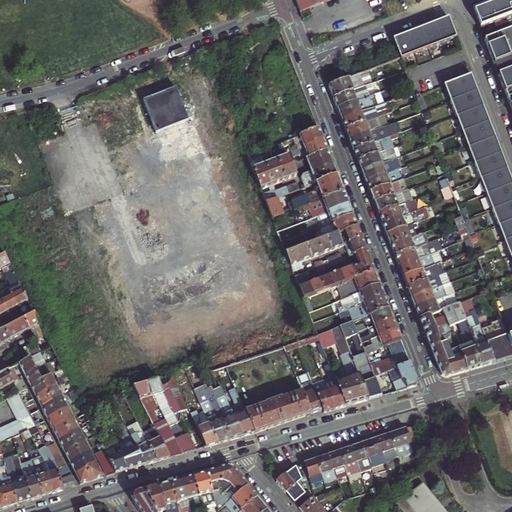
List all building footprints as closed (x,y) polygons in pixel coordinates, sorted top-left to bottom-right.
[(297,0),(299,4),(301,10),(327,0),(297,0)] [(511,0),(488,0),(474,6),(481,26),(511,13),(511,0)] [(403,33),(393,37),(401,56),(401,57),(458,35),(450,15),(443,18),(431,23),(417,28),(403,33)] [(511,26),(486,37),(510,98),(511,104),(511,26)] [(373,81),(368,69),(330,84),(333,92),(335,96),(371,82),(373,81)] [(472,72),(445,83),(451,99),(478,88),(475,80),(472,72)] [(371,82),(335,96),(337,103),(339,106),(371,94),(369,91),(374,89),(371,82)] [(159,129),(161,128),(163,133),(125,148),(138,183),(99,199),(155,342),(267,297),(196,119),(192,121),(191,117),(192,116),(180,85),(146,98),(159,129)] [(478,88),(451,99),(457,114),(484,104),(481,97),(478,88)] [(339,106),(340,110),(342,114),(343,118),(352,115),(352,113),(361,109),(362,110),(362,109),(384,101),(380,90),(371,94),(339,106)] [(484,104),(457,114),(463,130),(490,119),(487,110),(484,104)] [(366,114),(373,111),(371,106),(362,109),(364,116),(366,114)] [(352,115),(343,118),(346,125),(347,127),(378,115),(377,113),(374,114),(373,111),(366,114),(364,116),(362,109),(362,110),(361,109),(352,113),(352,115)] [(384,113),(378,115),(347,127),(350,134),(351,138),(360,135),(359,133),(370,129),(370,131),(384,125),(388,124),(384,113)] [(490,119),(463,130),(469,145),(496,135),(493,126),(490,119)] [(359,133),(360,135),(351,138),(354,145),(355,148),(387,136),(388,135),(384,125),(370,131),(370,129),(359,133)] [(322,134),(319,127),(294,137),(299,148),(305,146),(305,147),(315,144),(315,142),(323,138),(322,134)] [(496,135),(469,145),(475,161),(502,151),(499,142),(496,135)] [(388,139),(387,136),(355,148),(358,155),(359,159),(384,149),(381,142),(388,139)] [(325,143),(323,138),(315,142),(315,144),(305,147),(307,151),(309,158),(328,150),(327,147),(325,143)] [(384,149),(391,146),(388,139),(381,142),(384,149)] [(395,145),(391,146),(384,149),(359,159),(360,162),(362,166),(364,170),(398,156),(397,156),(404,154),(401,148),(397,149),(395,145)] [(267,147),(259,150),(262,157),(270,154),(267,147)] [(257,151),(248,155),(251,162),(262,157),(259,150),(257,151)] [(331,157),(328,150),(309,158),(307,158),(310,165),(312,170),(322,166),(323,168),(333,164),(332,160),(331,157)] [(502,151),(475,161),(481,177),(508,166),(505,158),(502,151)] [(277,159),(281,169),(293,165),(289,154),(281,158),(277,159)] [(398,156),(364,170),(366,177),(367,180),(399,167),(401,166),(398,156)] [(269,174),(281,169),(277,159),(271,161),(265,164),(269,174)] [(257,179),(269,174),(265,164),(260,166),(253,168),(257,179)] [(312,170),(304,173),(302,177),(304,183),(306,187),(317,183),(338,175),(336,171),(333,164),(323,168),(322,166),(312,170)] [(293,165),(281,169),(285,180),(292,177),(297,175),(293,165)] [(508,166),(481,177),(487,192),(511,182),(511,175),(511,174),(508,166)] [(403,179),(399,167),(367,180),(370,188),(372,191),(402,179),(403,179)] [(285,180),(281,169),(269,174),(273,184),(280,182),(285,180)] [(257,179),(261,189),(268,186),(273,184),(269,174),(257,179)] [(292,208),(293,211),(301,208),(344,192),(342,186),(338,175),(317,183),(320,190),(292,201),(295,207),(292,208)] [(443,188),(451,185),(448,177),(440,180),(443,188)] [(403,183),(402,179),(372,191),(375,198),(376,201),(403,191),(400,184),(403,183)] [(511,182),(487,192),(493,207),(511,200),(511,182)] [(296,183),(288,186),(290,193),(299,190),(296,183)] [(442,188),(446,198),(454,195),(451,185),(443,188),(442,188)] [(289,193),(286,187),(276,191),(278,197),(289,193)] [(264,195),(265,198),(266,202),(278,197),(276,191),(264,195)] [(406,198),(403,191),(376,201),(379,209),(380,212),(410,201),(409,197),(406,198)] [(314,218),(317,217),(328,213),(349,205),(347,199),(344,192),(301,208),(304,215),(311,212),(314,218)] [(278,197),(266,202),(273,219),(285,214),(278,197)] [(416,199),(410,201),(380,212),(382,216),(383,219),(384,222),(416,210),(420,208),(416,199)] [(511,200),(493,207),(499,223),(511,217),(511,200)] [(318,225),(319,228),(321,227),(353,215),(352,211),(349,205),(328,213),(330,217),(319,222),(320,224),(318,225)] [(416,210),(384,222),(387,230),(388,233),(416,223),(428,218),(425,210),(417,213),(416,210)] [(330,217),(328,213),(317,217),(319,222),(330,217)] [(335,228),(338,234),(342,233),(358,227),(357,223),(353,215),(321,227),(323,233),(335,228)] [(511,217),(499,223),(505,239),(511,236),(511,217)] [(416,223),(388,233),(391,241),(392,243),(417,234),(414,227),(417,226),(416,223)] [(343,235),(340,236),(341,239),(344,238),(345,241),(347,244),(362,238),(361,234),(359,230),(358,227),(342,233),(343,235)] [(471,238),(467,227),(461,229),(465,241),(471,238)] [(342,233),(338,234),(328,238),(333,250),(340,248),(344,246),(342,242),(341,239),(340,236),(343,235),(342,233)] [(417,234),(392,243),(395,251),(397,254),(424,244),(423,240),(419,241),(417,234)] [(328,238),(318,242),(322,254),(330,251),(333,250),(328,238)] [(362,238),(347,244),(351,255),(356,253),(367,249),(365,245),(362,238)] [(438,238),(424,244),(397,254),(400,262),(401,266),(411,262),(410,261),(419,257),(419,259),(440,251),(443,249),(438,238)] [(475,248),(471,238),(465,241),(469,250),(475,248)] [(322,254),(318,242),(307,246),(312,258),(320,255),(322,254)] [(312,258),(307,246),(297,250),(302,262),(309,260),(312,258)] [(368,253),(367,249),(356,253),(358,257),(359,260),(370,256),(368,253)] [(300,263),(302,262),(297,250),(287,253),(292,267),(300,263)] [(443,260),(440,251),(419,259),(419,257),(410,261),(411,262),(401,266),(402,268),(404,273),(405,275),(443,260)] [(21,281),(7,253),(0,256),(0,264),(2,269),(6,276),(11,286),(14,285),(21,281)] [(373,264),(370,256),(359,260),(353,263),(355,265),(352,266),(356,277),(375,270),(373,264)] [(321,258),(313,261),(316,268),(326,264),(325,261),(322,261),(321,258)] [(408,283),(409,286),(447,271),(443,260),(405,275),(408,283)] [(327,266),(326,264),(316,268),(318,274),(326,271),(324,267),(327,266)] [(352,266),(352,265),(348,267),(340,269),(345,282),(356,277),(352,266)] [(345,282),(340,269),(336,271),(330,274),(335,286),(345,282)] [(342,298),(345,297),(380,284),(379,280),(375,270),(356,277),(345,282),(335,286),(324,290),(315,294),(304,298),(307,306),(341,294),(342,298)] [(451,281),(447,271),(409,286),(412,292),(413,296),(451,281)] [(304,273),(295,276),(297,280),(308,276),(307,274),(306,272),(304,273)] [(335,286),(330,274),(325,275),(319,278),(324,290),(335,286)] [(317,279),(310,282),(315,294),(324,290),(319,278),(317,279)] [(455,292),(451,281),(413,296),(416,303),(417,306),(455,292)] [(306,283),(299,286),(304,298),(315,294),(310,282),(306,283)] [(380,284),(345,297),(349,308),(384,294),(383,290),(380,284)] [(11,286),(9,287),(18,305),(23,303),(30,299),(24,287),(17,290),(14,285),(11,286)] [(3,290),(0,292),(0,295),(8,310),(14,307),(18,305),(9,287),(3,290)] [(458,302),(455,292),(417,306),(420,313),(421,316),(444,307),(458,302)] [(389,305),(384,294),(349,308),(340,311),(343,317),(352,313),(355,321),(372,315),(390,308),(389,305)] [(496,361),(482,326),(471,297),(460,301),(485,364),(491,362),(496,361)] [(458,302),(444,307),(453,329),(455,335),(461,349),(469,369),(479,366),(485,364),(460,301),(458,302)] [(440,334),(443,333),(453,329),(444,307),(421,316),(424,324),(426,328),(430,338),(440,334)] [(359,332),(368,329),(394,318),(393,315),(390,308),(372,315),(374,320),(367,323),(367,325),(365,326),(364,323),(357,327),(359,332)] [(37,312),(26,318),(32,328),(39,325),(42,323),(37,312)] [(505,325),(501,315),(491,319),(492,322),(505,358),(510,357),(511,356),(511,343),(509,335),(505,325)] [(26,318),(17,322),(23,333),(29,330),(32,328),(26,318)] [(361,337),(363,342),(372,339),(398,329),(397,326),(394,318),(368,329),(370,334),(361,337)] [(355,321),(344,325),(342,326),(352,351),(364,346),(363,342),(361,337),(359,332),(357,327),(355,321)] [(17,322),(15,324),(7,328),(13,339),(18,336),(23,333),(17,322)] [(500,360),(505,358),(492,322),(482,326),(496,361),(500,360)] [(352,351),(342,326),(318,335),(323,346),(336,341),(341,355),(352,351)] [(0,341),(2,345),(7,342),(13,339),(7,328),(4,329),(0,331),(0,341)] [(375,346),(373,347),(374,350),(402,339),(400,335),(398,329),(372,339),(375,346)] [(455,335),(453,329),(443,333),(445,338),(455,335)] [(443,371),(449,375),(469,369),(461,349),(457,350),(458,353),(449,356),(440,334),(430,338),(433,346),(443,371)] [(37,338),(28,343),(30,347),(35,356),(41,353),(44,351),(37,338)] [(374,350),(367,353),(371,365),(407,351),(405,346),(402,339),(374,350)] [(371,365),(367,353),(364,346),(352,351),(370,398),(378,396),(382,394),(376,376),(371,365)] [(30,347),(20,352),(25,362),(30,359),(35,356),(30,347)] [(20,352),(19,350),(7,356),(8,357),(14,368),(20,364),(25,362),(20,352)] [(348,377),(337,381),(346,405),(360,401),(370,398),(352,351),(341,355),(348,377)] [(371,365),(376,376),(390,371),(411,363),(409,358),(407,351),(371,365)] [(35,356),(30,359),(35,369),(46,363),(43,358),(41,353),(35,356)] [(14,368),(8,357),(0,360),(0,374),(9,370),(14,368)] [(30,359),(25,362),(20,364),(23,369),(25,374),(35,369),(30,359)] [(50,370),(46,363),(35,369),(41,380),(52,374),(50,370)] [(411,363),(390,371),(397,390),(415,385),(418,380),(413,366),(411,363)] [(330,379),(324,381),(327,389),(329,388),(333,398),(331,399),(334,408),(343,406),(346,405),(337,381),(335,377),(330,365),(326,367),(330,379)] [(202,371),(204,377),(217,373),(214,367),(202,371)] [(41,380),(35,369),(25,374),(28,380),(31,385),(41,380)] [(0,374),(0,391),(1,393),(5,401),(9,399),(21,393),(20,391),(14,380),(13,377),(9,370),(0,374)] [(173,372),(159,377),(181,419),(181,420),(185,411),(184,409),(189,406),(173,372)] [(309,373),(297,377),(303,392),(311,413),(319,410),(323,409),(314,385),(309,373)] [(52,374),(41,380),(47,391),(58,385),(55,380),(52,374)] [(28,387),(22,376),(17,379),(14,380),(20,391),(28,387)] [(181,420),(181,419),(159,377),(144,381),(150,393),(153,393),(160,405),(167,419),(170,426),(181,420)] [(47,391),(41,380),(31,385),(34,391),(37,396),(47,391)] [(155,422),(172,455),(180,453),(183,452),(183,451),(175,436),(170,426),(167,419),(162,422),(155,408),(160,405),(153,393),(150,393),(144,381),(139,383),(136,385),(155,422)] [(195,386),(205,409),(208,416),(219,441),(228,438),(231,437),(208,385),(207,381),(195,386)] [(324,381),(314,385),(323,409),(324,412),(331,409),(334,408),(331,399),(333,398),(329,388),(327,389),(324,381)] [(208,385),(231,437),(240,434),(244,433),(230,401),(222,383),(214,386),(212,383),(208,385)] [(61,391),(58,385),(47,391),(53,401),(63,395),(61,391)] [(246,409),(236,386),(230,388),(235,399),(230,401),(244,433),(252,431),(255,430),(246,409)] [(53,401),(47,391),(37,396),(40,401),(42,407),(53,401)] [(267,401),(268,403),(246,409),(255,430),(289,420),(311,413),(303,392),(282,398),(281,396),(267,401)] [(0,443),(14,436),(22,432),(26,430),(31,428),(37,425),(37,424),(31,413),(26,402),(24,400),(21,393),(9,399),(20,418),(0,428),(0,443)] [(66,401),(63,395),(53,401),(59,412),(69,407),(66,401)] [(34,411),(28,401),(26,402),(31,413),(34,411)] [(53,401),(42,407),(46,413),(48,418),(59,412),(53,401)] [(119,446),(122,444),(133,467),(144,464),(147,463),(126,421),(118,404),(108,409),(114,422),(116,421),(122,433),(120,434),(121,437),(106,445),(107,447),(108,449),(111,454),(111,455),(118,452),(115,444),(117,443),(119,446)] [(64,423),(75,417),(72,412),(69,407),(59,412),(64,423)] [(37,424),(40,422),(44,420),(38,409),(34,411),(31,413),(37,424)] [(208,416),(205,409),(199,412),(201,418),(208,416)] [(195,410),(192,412),(206,445),(214,442),(219,441),(208,416),(201,418),(199,412),(196,413),(195,410)] [(93,421),(88,411),(79,415),(85,426),(89,423),(93,421)] [(64,423),(59,412),(48,418),(51,423),(54,428),(64,423)] [(138,415),(126,421),(147,463),(156,460),(160,459),(146,431),(146,430),(138,415)] [(78,423),(75,417),(64,423),(70,434),(81,428),(78,423)] [(423,433),(418,418),(415,419),(410,421),(415,436),(423,433)] [(415,436),(410,421),(402,423),(394,426),(401,446),(417,441),(415,436)] [(43,434),(46,432),(40,422),(37,424),(37,425),(41,430),(43,434)] [(146,430),(146,431),(160,459),(168,456),(172,455),(155,422),(152,423),(153,426),(146,430)] [(70,434),(64,423),(54,428),(59,437),(60,439),(70,434)] [(37,425),(31,428),(33,434),(41,430),(37,425)] [(401,446),(394,426),(389,428),(383,430),(390,451),(402,447),(401,446)] [(26,430),(22,432),(25,441),(26,443),(36,438),(33,434),(31,428),(26,430)] [(84,434),(81,428),(70,434),(76,445),(87,439),(84,434)] [(56,441),(51,430),(46,432),(43,434),(44,437),(48,445),(51,443),(56,441)] [(175,436),(183,451),(189,449),(195,447),(187,430),(175,436)] [(383,430),(379,431),(376,432),(370,434),(374,448),(379,461),(392,457),(390,451),(383,430)] [(25,441),(22,432),(14,436),(15,438),(17,444),(25,441)] [(76,445),(70,434),(60,439),(61,442),(66,450),(76,445)] [(362,453),(374,448),(370,434),(363,436),(357,438),(362,453)] [(362,453),(357,438),(352,440),(345,442),(350,456),(362,453)] [(82,456),(93,450),(90,445),(87,439),(76,445),(82,456)] [(350,456),(345,442),(341,444),(335,445),(340,460),(350,456)] [(57,444),(52,446),(51,443),(48,445),(50,448),(54,456),(60,454),(61,453),(57,444)] [(118,452),(111,455),(119,471),(129,468),(133,467),(122,444),(119,446),(117,443),(115,444),(118,452)] [(68,456),(71,461),(82,456),(76,445),(66,450),(68,456)] [(328,468),(333,484),(346,481),(340,460),(335,445),(329,447),(322,450),(328,467),(328,468)] [(50,448),(42,452),(45,459),(54,492),(61,489),(65,488),(63,483),(63,479),(61,471),(60,467),(54,456),(50,448)] [(108,449),(99,454),(101,459),(111,454),(108,449)] [(93,450),(82,456),(87,466),(98,461),(95,455),(93,450)] [(328,467),(322,450),(315,452),(310,454),(315,471),(328,467)] [(5,459),(7,464),(18,503),(29,499),(34,498),(24,466),(20,454),(5,459)] [(32,458),(34,463),(35,466),(45,494),(51,492),(54,492),(45,459),(43,454),(32,458)] [(66,464),(62,456),(61,457),(60,454),(54,456),(60,467),(66,464)] [(109,474),(119,471),(111,455),(111,454),(101,459),(109,474)] [(75,468),(77,472),(87,466),(82,456),(71,461),(75,468)] [(289,483),(301,474),(297,459),(280,472),(284,477),(289,483)] [(98,461),(87,466),(77,472),(83,483),(95,479),(104,476),(106,475),(98,461)] [(24,466),(34,498),(42,495),(45,494),(35,466),(34,463),(24,466)] [(66,464),(60,467),(61,471),(63,470),(64,473),(70,469),(67,463),(66,464)] [(18,503),(7,464),(0,467),(0,505),(4,507),(18,503)] [(218,509),(218,511),(219,511),(226,507),(249,489),(234,470),(228,469),(207,474),(218,509)] [(218,509),(207,474),(203,476),(194,478),(200,498),(206,496),(211,511),(218,509)] [(426,476),(407,491),(424,511),(453,511),(432,484),(426,476)] [(203,509),(200,498),(194,478),(190,479),(182,481),(185,491),(187,491),(190,501),(189,502),(192,510),(199,508),(200,510),(203,509)] [(424,511),(407,491),(397,478),(391,483),(413,511),(424,511)] [(179,482),(171,484),(177,505),(179,511),(191,511),(192,510),(189,502),(190,501),(187,491),(185,491),(182,481),(179,482)] [(177,505),(171,484),(167,486),(159,488),(166,511),(175,511),(173,506),(177,505)] [(166,511),(159,488),(155,489),(144,492),(155,511),(166,511)] [(226,507),(229,511),(243,511),(258,500),(254,494),(249,489),(226,507)] [(323,511),(330,507),(317,490),(303,500),(310,510),(312,511),(323,511)] [(133,503),(139,511),(155,511),(144,492),(139,493),(135,494),(133,503)] [(336,511),(340,509),(345,506),(340,499),(330,507),(323,511),(336,511)] [(267,511),(264,507),(258,500),(243,511),(267,511)]
